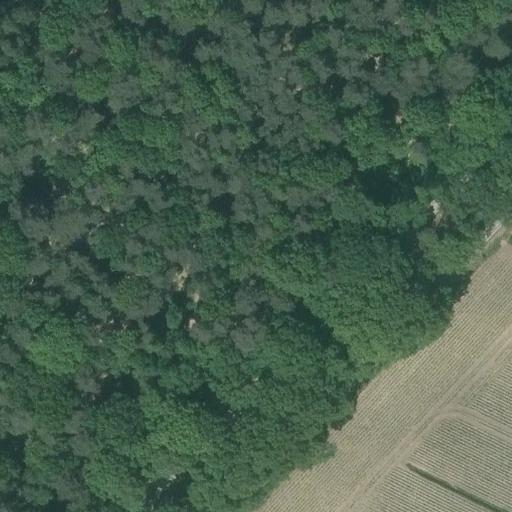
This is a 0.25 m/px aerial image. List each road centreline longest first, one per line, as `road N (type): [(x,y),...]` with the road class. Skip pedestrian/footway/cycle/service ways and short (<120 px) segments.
road 1 (tertiary): [(218,511),(511,199)]
road 2 (track): [(0,126),(137,0)]
